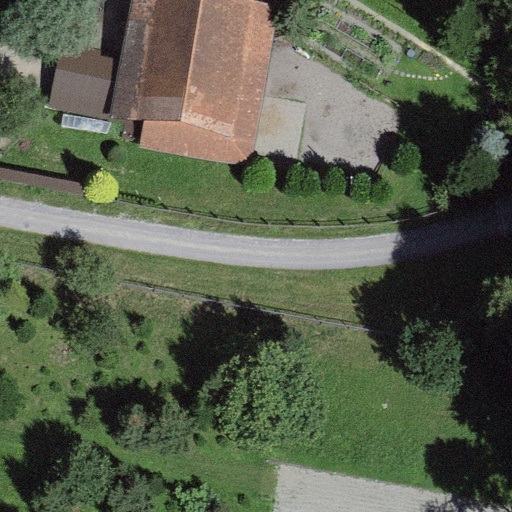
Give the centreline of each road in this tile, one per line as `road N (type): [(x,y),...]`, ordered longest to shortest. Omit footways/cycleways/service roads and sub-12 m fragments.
road 1 (track): [(511,218),(341,261),(191,248),(0,212)]
road 2 (track): [(273,482),(419,511)]
